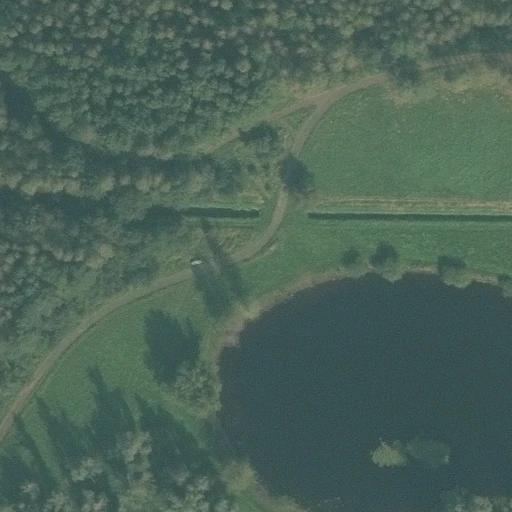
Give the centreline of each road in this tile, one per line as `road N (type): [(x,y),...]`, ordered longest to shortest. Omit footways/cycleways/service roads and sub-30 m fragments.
road 1 (track): [(0,437),(72,336),(111,309),(261,246),(324,103)]
road 2 (track): [(0,74),(64,145),(93,164),(185,162),(324,103)]
road 3 (track): [(324,103),(438,66),(511,61)]
